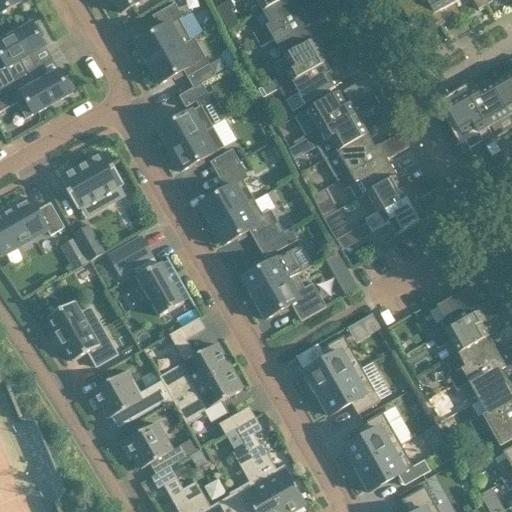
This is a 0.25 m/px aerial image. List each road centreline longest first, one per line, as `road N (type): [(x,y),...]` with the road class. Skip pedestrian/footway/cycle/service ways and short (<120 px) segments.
road 1 (residential): [(343,511),(132,137),(135,99)]
road 2 (residential): [(511,291),(355,0)]
road 3 (residential): [(127,511),(0,314)]
road 4 (residential): [(135,99),(0,177)]
